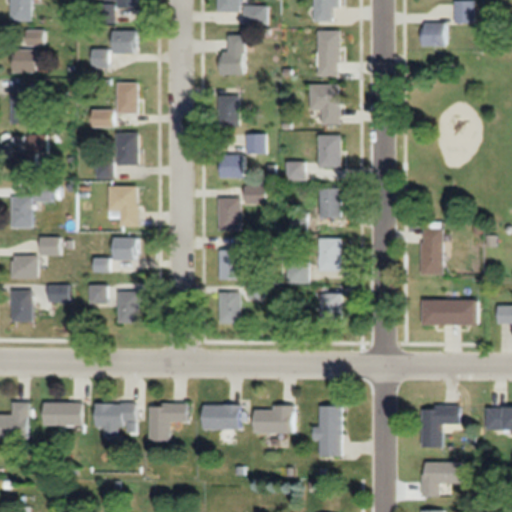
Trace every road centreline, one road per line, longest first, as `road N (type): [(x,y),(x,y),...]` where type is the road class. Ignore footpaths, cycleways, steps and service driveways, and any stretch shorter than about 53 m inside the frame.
road 1 (residential): [(511,365),(0,360)]
road 2 (residential): [(381,0),(385,511)]
road 3 (residential): [(180,0),(183,362)]
